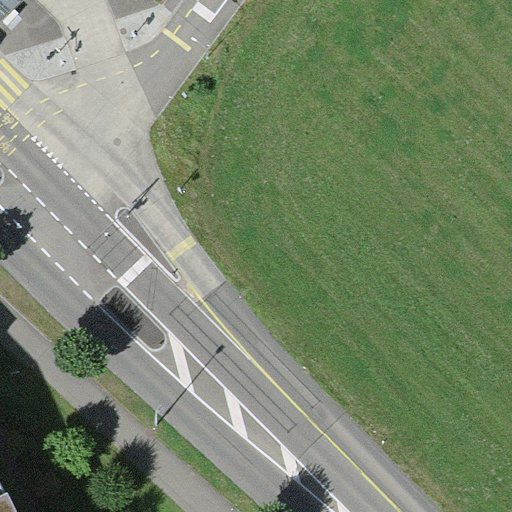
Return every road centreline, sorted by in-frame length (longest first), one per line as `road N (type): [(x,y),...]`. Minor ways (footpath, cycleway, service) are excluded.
road 1 (primary): [(337,511),(28,213)]
road 2 (residential): [(218,0),(125,111)]
road 3 (residential): [(28,213),(125,111)]
